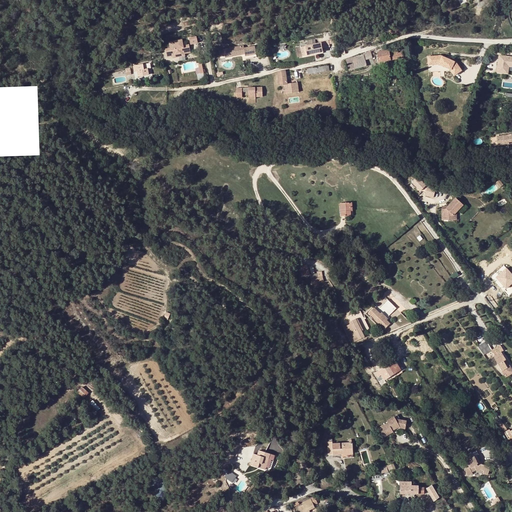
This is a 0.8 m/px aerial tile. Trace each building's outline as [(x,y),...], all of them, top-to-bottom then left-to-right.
[(197,38),(190,40),(191,46),(199,44),(197,38)] [(329,43),(329,46),(331,51),(338,50),(336,42),(329,43)] [(322,43),(301,47),(302,57),(323,52),(322,47),(322,43)] [(166,51),(168,57),(173,56),(174,58),(174,60),(181,59),(180,55),(185,54),(185,55),(192,54),(191,49),(189,49),(188,46),(184,47),(184,46),(179,47),(179,46),(177,46),(177,47),(171,49),(171,50),(166,51)] [(224,50),(226,57),(232,56),(232,57),(243,55),(243,54),(245,53),(245,55),(246,56),(251,55),(252,58),(257,57),(257,54),(255,47),(244,49),(244,46),(224,50)] [(398,49),(389,50),(391,60),(403,57),(403,52),(398,53),(398,49)] [(389,50),(378,52),(380,62),(391,60),(389,50)] [(370,52),(346,59),(349,70),(366,65),(365,60),(372,58),(370,52)] [(511,55),(506,54),(505,59),(499,58),(497,70),(507,71),(508,64),(511,64),(511,55)] [(441,55),(431,56),(432,64),(440,64),(450,69),(450,70),(454,76),(461,71),(455,62),(450,59),(449,60),(446,59),(447,58),(441,55)] [(150,63),(133,66),(135,72),(138,71),(139,77),(149,74),(148,69),(151,68),(150,63)] [(329,65),(308,69),(308,74),(329,70),(329,65)] [(285,71),(278,72),(280,85),(284,84),(287,84),(285,71)] [(287,84),(284,84),(286,94),(299,92),(298,82),(287,84)] [(263,87),(249,88),(250,99),(257,99),(257,97),(264,97),(263,87)] [(127,110),(116,104),(112,112),(123,117),(127,110)] [(511,134),(497,137),(498,145),(504,145),(504,143),(511,142),(511,134)] [(425,194),(433,196),(436,187),(426,185),(421,180),(423,178),(416,171),(411,176),(414,179),(412,182),(420,190),(422,188),(426,189),(425,194)] [(451,202),(457,210),(463,204),(455,197),(451,202)] [(446,208),(441,208),(441,217),(445,217),(446,219),(452,219),(452,215),(455,212),(457,210),(451,202),(448,206),(446,208)] [(350,208),(352,208),(352,203),(340,203),(341,216),(350,216),(350,211),(350,208)] [(301,265),(302,275),(310,275),(309,264),(301,265)] [(511,272),(505,265),(494,275),(506,289),(511,283),(511,272)] [(314,272),(315,282),(324,282),(323,272),(314,272)] [(373,308),(369,313),(385,329),(390,323),(387,320),(388,319),(387,317),(396,308),(387,300),(376,311),(373,308)] [(355,319),(350,322),(359,340),(364,337),(355,319)] [(478,345),(484,355),(492,349),(486,340),(478,345)] [(503,351),(500,345),(491,350),(494,356),(501,352),(503,351)] [(501,352),(494,356),(493,356),(502,370),(507,367),(504,361),(506,360),(501,352)] [(395,360),(383,367),(389,377),(401,370),(395,360)] [(507,367),(502,370),(505,377),(511,372),(511,370),(510,366),(507,367)] [(93,400),(90,403),(97,410),(100,407),(93,400)] [(389,422),(380,427),(385,437),(394,432),(394,430),(393,429),(395,428),(396,429),(401,426),(406,428),(408,421),(402,419),(398,421),(396,417),(388,421),(389,422)] [(352,442),(351,440),(349,440),(349,442),(332,443),(332,441),(328,441),(328,455),(353,453),(352,442)] [(475,449),(463,456),(468,466),(464,468),(467,474),(472,472),(471,470),(475,468),(476,470),(478,468),(482,469),(482,471),(487,472),(489,465),(480,462),(477,463),(474,458),(477,457),(475,454),(477,453),(475,449)] [(258,455),(254,454),(250,465),(269,470),(272,460),(271,459),(272,454),(259,450),(258,455)] [(396,469),(393,463),(391,464),(386,466),(388,472),(396,469)] [(229,470),(225,477),(233,482),(237,475),(229,470)] [(411,481),(400,481),(400,494),(424,494),(424,487),(419,487),(418,485),(414,485),(414,484),(411,484),(411,481)] [(432,486),(426,490),(433,502),(439,498),(432,486)] [(306,511),(308,510),(315,507),(314,505),(317,503),(315,497),(302,502),(303,505),(299,507),(300,511),(306,511)]
